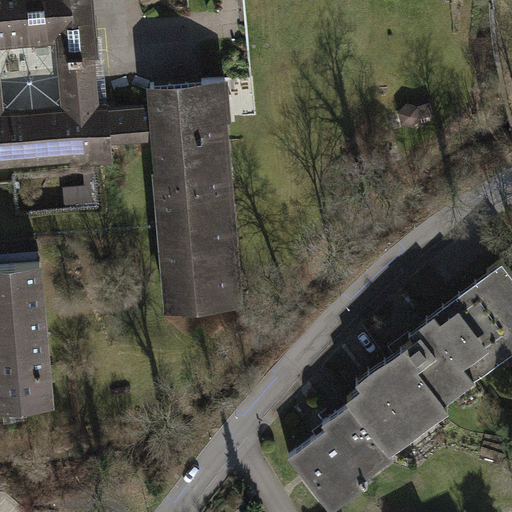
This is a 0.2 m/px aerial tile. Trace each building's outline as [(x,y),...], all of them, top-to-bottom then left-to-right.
[(126,106),(107,107),(107,103),(96,104),(91,51),(95,51),(94,32),(90,0),(0,0),(0,161),(74,155),(74,160),(82,159),(94,158),(111,156),(110,137),(129,135),(126,106)] [(153,103),(126,106),(129,135),(156,133),(159,167),(157,167),(169,305),(240,298),(224,115),(228,115),(225,76),(152,82),(153,103)] [(418,105),(407,102),(399,112),(403,123),(413,126),(422,118),(434,115),(431,102),(418,105)] [(94,158),(82,159),(85,183),(63,186),(65,205),(93,201),(91,179),(95,179),(94,158)] [(323,424),(289,450),(334,505),(396,453),(393,447),(449,405),(446,399),(511,348),(511,271),(502,260),(411,330),(414,334),(398,347),(357,379),(362,385),(325,416),(328,420),(323,424)] [(37,263),(0,266),(0,410),(53,405),(37,263)]
